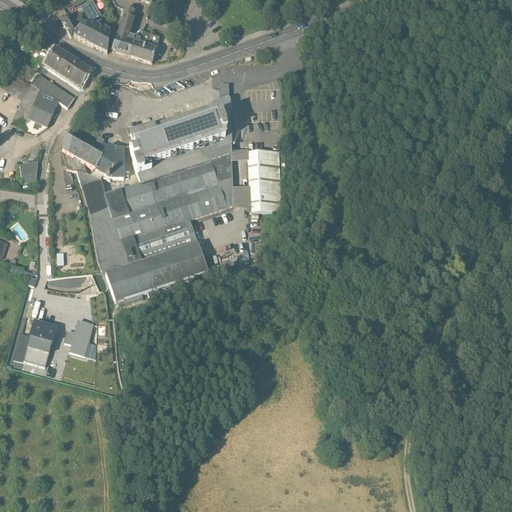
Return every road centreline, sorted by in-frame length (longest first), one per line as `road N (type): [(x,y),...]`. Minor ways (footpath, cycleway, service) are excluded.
road 1 (secondary): [(0,2),(68,47),(140,76),(388,0)]
road 2 (track): [(511,164),(432,340),(405,446),(413,511)]
